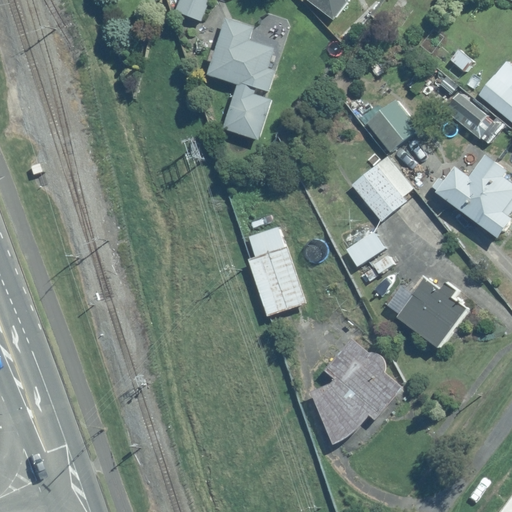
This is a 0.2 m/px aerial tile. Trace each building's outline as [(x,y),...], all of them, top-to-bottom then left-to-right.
[(213,0),(183,0),(179,10),(204,21),(213,0)] [(310,0),(336,20),(351,0),(310,0)] [(212,76),(242,86),(228,128),(263,140),(276,99),(269,97),(293,22),(265,13),(260,30),(231,20),(220,52),(216,50),(212,62),(216,63),(212,76)] [(461,50),(452,61),(469,75),(478,63),(461,50)] [(511,64),(506,60),(477,94),(511,124),(511,64)] [(508,128),(464,94),(451,110),(496,144),(508,128)] [(376,100),(355,116),(388,157),(423,128),(401,100),(386,112),(376,100)] [(390,157),(355,186),(385,222),(409,202),(405,199),(417,189),(390,157)] [(442,178),(435,188),(504,237),(511,226),(511,178),(509,177),(511,172),(511,171),(492,157),(477,178),(460,166),(448,182),(442,178)] [(260,257),(252,260),(272,317),(312,304),(293,248),(290,249),(283,228),(254,238),(260,257)] [(390,251),(377,232),(349,250),(361,270),(390,251)] [(431,278),(402,316),(444,350),(475,310),(459,298),(465,291),(455,283),(448,291),(431,278)] [(340,380),(316,392),(337,444),(339,444),(340,443),(341,443),(343,442),(344,442),(345,441),(347,441),(348,440),(349,439),(351,439),(352,438),(353,437),(354,437),(356,436),(357,435),(358,434),(359,433),(360,433),(361,432),(363,431),(364,430),(365,429),(366,428),(367,427),(368,426),(369,425),(370,424),(371,423),(372,422),(373,421),(374,420),(374,419),(375,417),(376,416),(377,415),(382,420),(410,386),(356,340),(330,372),(340,380)]
